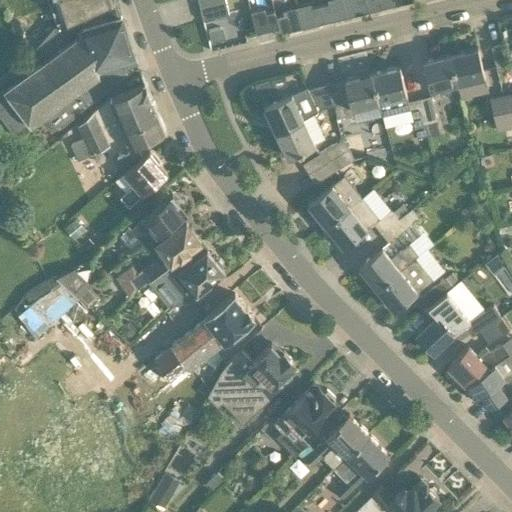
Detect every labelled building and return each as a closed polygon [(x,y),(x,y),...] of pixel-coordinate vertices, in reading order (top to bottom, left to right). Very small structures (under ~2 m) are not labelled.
[(128,54),(132,53),(124,33),(113,0),(100,0),(56,21),(24,62),(0,78),(0,119),(12,136),(29,123),(31,126),(47,114),(57,127),(87,105),(132,69),(128,54)] [(48,0),(56,21),(100,0),(48,0)] [(196,0),(202,21),(228,15),(224,0),(196,0)] [(322,23),(344,18),(339,0),(327,0),(328,4),(318,6),(322,23)] [(367,12),(363,0),(339,0),(344,18),(367,12)] [(363,0),(367,12),(388,7),(386,0),(363,0)] [(322,23),(318,6),(311,8),(310,4),(295,7),(300,29),(322,23)] [(278,34),(300,29),(295,7),(282,9),(283,14),(274,16),(277,29),(278,34)] [(277,29),(274,16),(273,11),(265,13),(264,9),(250,12),(255,34),(277,29)] [(222,26),(207,30),(210,42),(225,39),(222,26)] [(490,46),(494,62),(495,67),(496,72),(507,69),(502,43),(490,46)] [(484,78),(482,70),(481,65),(477,48),(448,54),(456,84),(484,78)] [(441,88),(456,84),(448,54),(421,61),(428,91),(441,88)] [(416,138),(428,135),(426,128),(425,123),(419,98),(407,101),(407,97),(399,66),(372,73),(378,103),(380,111),(382,111),(383,116),(409,110),(416,138)] [(352,118),(380,111),(378,103),(372,73),(343,80),(344,85),(329,88),(333,106),(336,118),(351,114),(352,118)] [(102,136),(158,113),(144,80),(144,81),(141,74),(125,83),(128,89),(113,95),(77,124),(83,138),(70,144),(77,160),(106,147),(102,136)] [(270,79),(255,83),(258,91),(273,87),(270,79)] [(333,106),(329,88),(327,83),(307,89),(306,87),(263,106),(275,131),(302,120),(313,115),(318,112),(322,108),(333,106)] [(505,108),(511,106),(511,91),(501,94),(502,98),(503,97),(505,108)] [(507,120),(505,108),(503,97),(502,98),(501,94),(488,97),(494,123),(507,120)] [(419,98),(425,123),(436,120),(431,96),(419,98)] [(511,106),(505,108),(507,120),(494,123),(495,131),(511,127),(511,106)] [(137,159),(141,155),(138,148),(154,141),(152,136),(165,130),(158,113),(102,136),(106,147),(110,145),(108,142),(121,136),(129,153),(117,158),(122,171),(137,159)] [(287,158),(314,146),(325,141),(313,115),(302,120),(275,131),(287,158)] [(428,138),(440,135),(439,129),(438,126),(438,125),(426,128),(428,135),(428,138)] [(327,161),(346,149),(341,139),(322,151),(327,161)] [(333,171),(351,160),(346,149),(327,161),(333,171)] [(137,159),(122,171),(123,173),(133,185),(120,196),(128,206),(168,172),(149,151),(142,157),(141,155),(137,159)] [(325,225),(361,197),(343,174),(307,203),(325,225)] [(511,186),(502,188),(503,193),(508,191),(509,195),(511,194),(511,196),(511,186)] [(133,252),(187,213),(172,193),(142,215),(135,223),(139,228),(133,232),(129,225),(119,232),(124,240),(133,252)] [(379,233),(408,210),(403,203),(392,212),(390,209),(378,219),(361,197),(325,225),(342,247),(372,224),(379,233)] [(410,208),(408,210),(379,233),(387,243),(418,218),(410,208)] [(85,229),(75,218),(64,228),(74,239),(85,229)] [(135,291),(201,242),(186,222),(156,244),(162,252),(137,271),(132,264),(115,276),(129,295),(135,291)] [(375,288),(416,253),(408,243),(391,257),(382,246),(357,266),(375,288)] [(215,260),(207,249),(169,277),(187,301),(224,272),(223,270),(225,268),(217,258),(215,260)] [(416,253),(375,288),(392,310),(432,279),(415,257),(418,255),(416,253)] [(497,253),(485,263),(494,275),(507,264),(497,253)] [(71,266),(59,279),(65,285),(78,298),(90,287),(91,285),(71,266)] [(444,277),(420,297),(428,306),(445,291),(459,279),(453,272),(446,278),(444,277)] [(90,287),(78,298),(88,307),(99,296),(90,287)] [(428,306),(424,310),(431,319),(415,333),(432,351),(453,333),(464,324),(471,335),(480,330),(502,317),(493,304),(470,320),(456,303),(445,291),(428,306)] [(144,403),(253,317),(234,293),(153,358),(154,358),(126,381),(144,403)] [(480,330),(488,343),(510,329),(502,317),(480,330)] [(134,326),(130,322),(125,323),(121,327),(121,332),(125,336),(131,336),(134,332),(134,326)] [(102,335),(122,353),(132,342),(112,325),(102,335)] [(463,382),(511,350),(511,335),(489,350),(485,346),(477,353),(468,344),(447,365),(463,382)] [(280,352),(271,343),(252,361),(241,349),(232,358),(222,371),(208,396),(218,407),(223,403),(244,425),(254,414),(292,376),(286,370),(295,361),(283,350),(280,352)] [(511,350),(463,382),(470,389),(475,396),(481,391),(490,405),(507,394),(498,380),(511,370),(511,350)] [(289,459),(307,440),(301,434),(332,404),(330,402),(335,397),(334,396),(335,395),(327,386),(324,389),(315,380),(272,422),(281,432),(276,437),(291,452),(286,456),(289,459)] [(511,427),(511,394),(505,399),(511,408),(503,414),(511,427)] [(332,468),(367,432),(349,414),(315,448),(307,440),(289,459),(291,461),(297,454),(311,467),(321,457),(332,468)] [(367,432),(332,468),(345,481),(338,488),(346,495),(388,453),(367,432)] [(205,482),(213,489),(223,478),(215,471),(205,482)] [(429,487),(427,485),(419,477),(409,488),(404,484),(384,506),(383,506),(380,509),(382,511),(423,511),(439,496),(436,493),(436,490),(433,486),(429,487)] [(157,487),(149,500),(164,509),(172,496),(157,487)]
